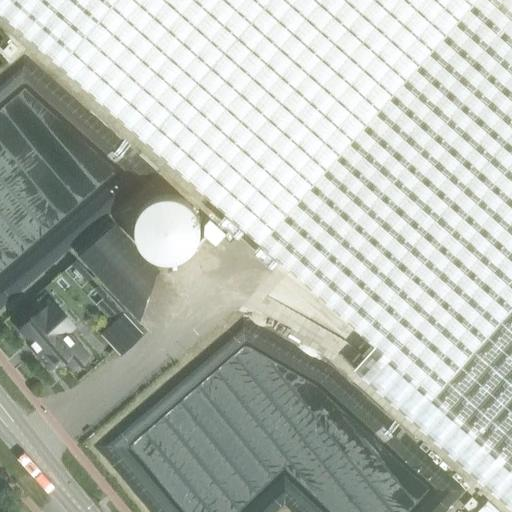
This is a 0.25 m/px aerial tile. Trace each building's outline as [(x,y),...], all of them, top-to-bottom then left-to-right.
[(511,0),(0,0),(0,12),(261,244),(376,346),(354,370),(511,509),(511,0)] [(204,224),(203,235),(215,245),(226,233),(209,218),(204,224)] [(69,325),(53,304),(23,329),(38,347),(36,349),(49,363),(62,352),(72,365),(84,354),(63,330),(69,325)] [(113,321),(100,334),(121,355),(144,333),(123,311),(113,321)] [(501,511),(488,500),(476,511),(501,511)]
